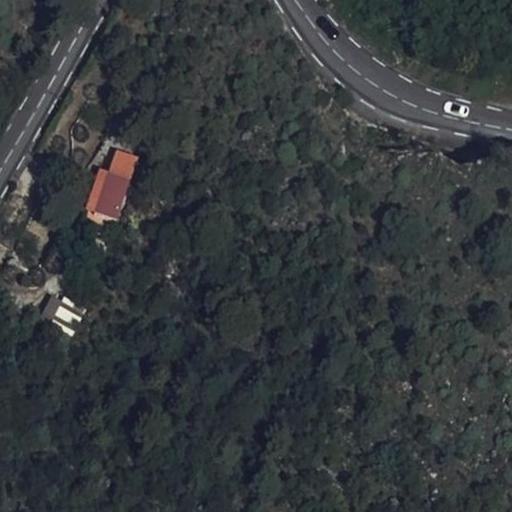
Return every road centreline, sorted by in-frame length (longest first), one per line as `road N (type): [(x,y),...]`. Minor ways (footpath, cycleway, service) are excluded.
road 1 (tertiary): [(511,122),(386,86),(343,55),(300,0)]
road 2 (tertiary): [(100,0),(0,169)]
